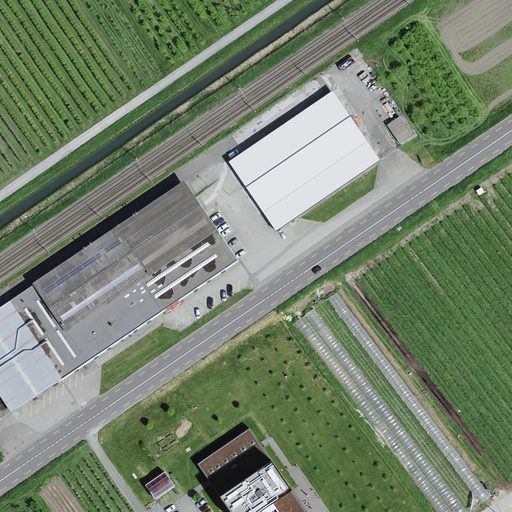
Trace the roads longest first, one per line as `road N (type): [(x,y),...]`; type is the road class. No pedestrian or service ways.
road 1 (primary): [(0,486),(511,132)]
road 2 (primary): [(511,124),(0,474)]
road 3 (unclassified): [(0,196),(285,0)]
